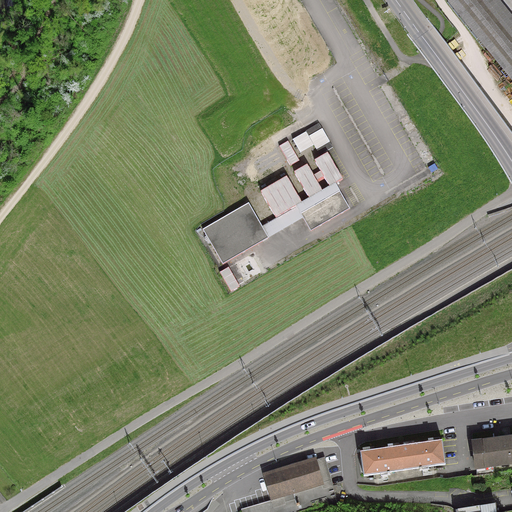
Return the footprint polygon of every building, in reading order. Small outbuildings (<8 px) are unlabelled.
[(511,32),(486,0),(447,0),(511,80),(511,32)] [(287,93),(301,120),(315,113),(310,103),(301,86),(287,93)] [(308,193),(344,177),(331,145),(333,144),(326,127),(310,134),(309,131),(296,137),(302,151),(318,144),(322,154),(317,156),(326,178),(320,181),(311,161),(297,167),(308,193)] [(291,164),(301,160),(292,141),(283,145),(291,164)] [(262,157),(269,169),(286,160),(278,147),(262,157)] [(253,202),(206,225),(223,260),(307,219),(312,228),(353,208),(339,180),(303,198),(291,173),(263,186),(278,218),(264,225),(253,202)] [(232,290),(243,285),(234,265),(223,270),(232,290)] [(511,437),(471,443),(475,468),(500,465),(500,464),(511,462),(511,437)] [(444,465),(441,441),(400,447),(403,471),(418,469),(418,471),(428,470),(427,467),(444,465)] [(403,471),(400,447),(359,452),(362,477),(379,474),(379,477),(389,475),(388,473),(403,471)] [(337,508),(322,458),(263,476),(271,503),(240,511),(293,511),(325,502),(327,510),(337,508)]
